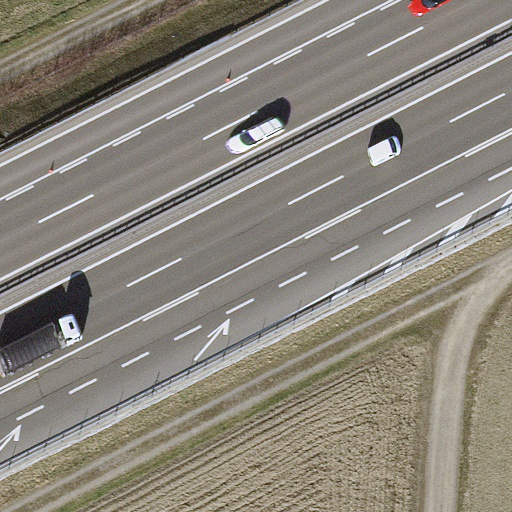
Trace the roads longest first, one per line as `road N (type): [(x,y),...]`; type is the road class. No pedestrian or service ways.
road 1 (motorway): [(0,350),(511,92)]
road 2 (motorway): [(473,0),(0,238)]
road 3 (track): [(511,266),(472,315),(452,399),(445,511)]
road 4 (track): [(152,0),(0,76)]
